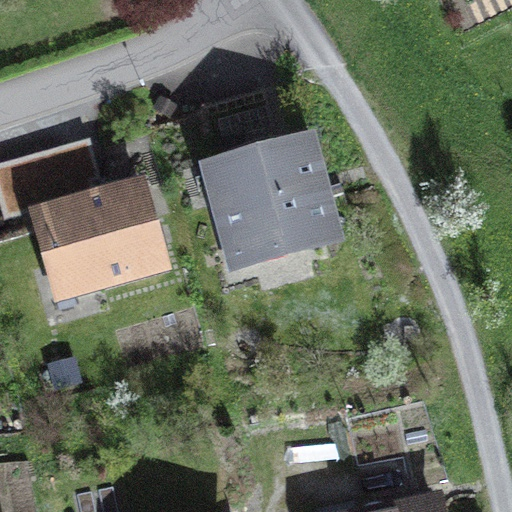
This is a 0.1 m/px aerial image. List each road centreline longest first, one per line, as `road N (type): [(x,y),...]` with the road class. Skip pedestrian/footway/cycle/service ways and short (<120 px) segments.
road 1 (track): [(507,511),(466,344),(428,251),(389,164),(286,0)]
road 2 (residential): [(258,0),(138,57),(0,106)]
